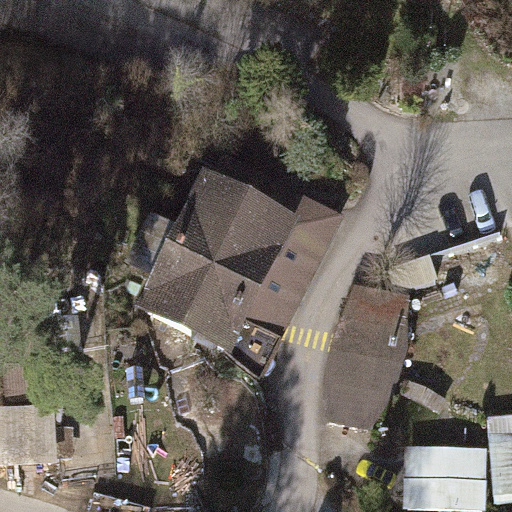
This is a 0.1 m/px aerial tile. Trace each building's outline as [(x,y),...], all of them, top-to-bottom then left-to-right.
[(210,181),(197,174),(169,230),(147,219),(120,271),(142,282),(129,307),(263,375),(342,222),(220,161),(210,181)] [(445,285),(456,313),(511,290),(511,260),(501,233),(407,271),(417,296),(445,285)] [(396,386),(403,321),(339,315),(327,432),(391,439),(396,386)] [(55,414),(0,413),(0,464),(54,465),(55,414)] [(511,511),(511,423),(487,426),(494,511),(511,511)] [(480,511),(479,456),(405,457),(406,511),(480,511)]
